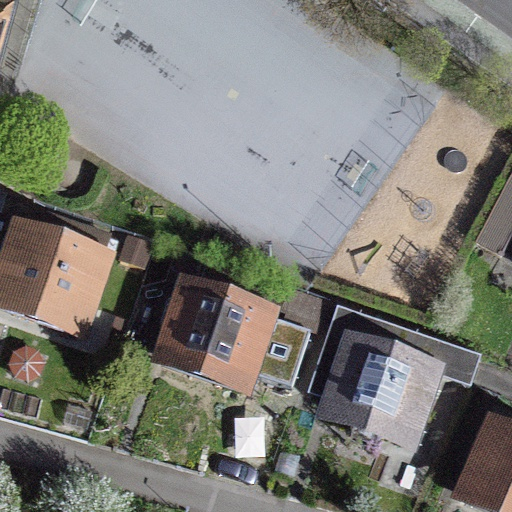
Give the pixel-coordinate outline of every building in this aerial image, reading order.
[(511,169),(476,246),(502,258),(511,235),(511,169)] [(109,240),(32,214),(23,239),(21,238),(0,298),(0,305),(80,333),(104,265),(101,264),(109,240)] [(276,302),(172,270),(145,357),(248,389),(276,302)] [(439,360),(340,326),(311,410),(410,444),(439,360)] [(511,511),(511,416),(485,405),(447,492),(493,511),(511,511)]
